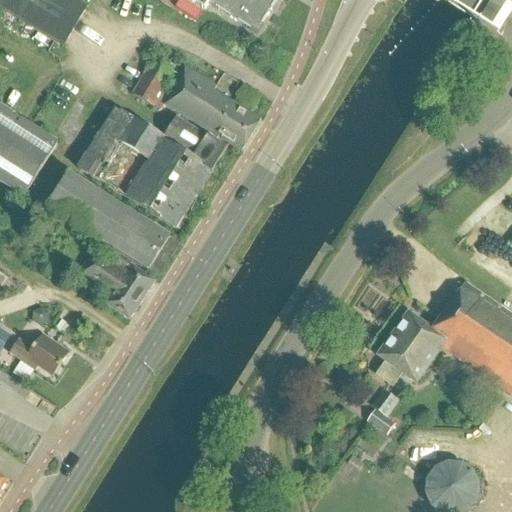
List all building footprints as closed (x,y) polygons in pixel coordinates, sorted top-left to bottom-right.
[(0,0),(0,6),(63,49),(88,8),(73,0),(0,0)] [(256,36),(278,0),(183,0),(205,13),(211,3),(218,7),(216,10),(256,36)] [(477,41),(483,31),(469,22),(463,32),(477,41)] [(153,110),(174,75),(153,62),(132,97),(153,110)] [(122,67),(96,101),(112,113),(138,79),(122,67)] [(201,131),(221,98),(214,94),(216,89),(184,70),(162,107),(201,131)] [(14,114),(27,120),(35,103),(23,97),(14,114)] [(221,98),(201,131),(241,155),(261,123),(221,98)] [(0,183),(24,199),(53,153),(47,149),(52,141),(0,108),(0,183)] [(164,142),(115,112),(78,171),(175,232),(212,175),(211,175),(225,153),(176,122),(164,142)] [(148,275),(170,241),(69,178),(48,211),(148,275)] [(54,240),(62,228),(34,210),(24,227),(34,234),(38,229),(54,240)] [(122,272),(95,254),(79,279),(110,300),(106,307),(129,323),(155,284),(131,268),(131,269),(126,266),(122,272)] [(511,316),(465,285),(433,332),(407,315),(377,360),(385,365),(376,379),(394,391),(402,379),(417,389),(442,352),(511,399),(511,316)] [(33,316),(33,325),(40,329),(48,325),(48,317),(41,312),(33,316)] [(0,354),(1,355),(12,338),(0,330),(0,354)] [(69,356),(42,337),(32,352),(18,343),(9,355),(35,373),(37,369),(53,380),(69,356)] [(388,438),(396,427),(376,413),(368,424),(388,438)] [(470,511),(473,509),(476,506),(478,503),(479,499),(480,495),(481,491),(480,487),(479,483),(478,479),(476,476),(473,473),(470,470),(467,468),(463,466),(460,465),(456,464),(452,464),(448,465),(444,466),(440,468),(437,470),(434,473),(432,476),(430,479),(428,483),(427,487),(427,491),(427,495),(428,499),(430,503),(432,506),(434,509),(436,511),(470,511)]
